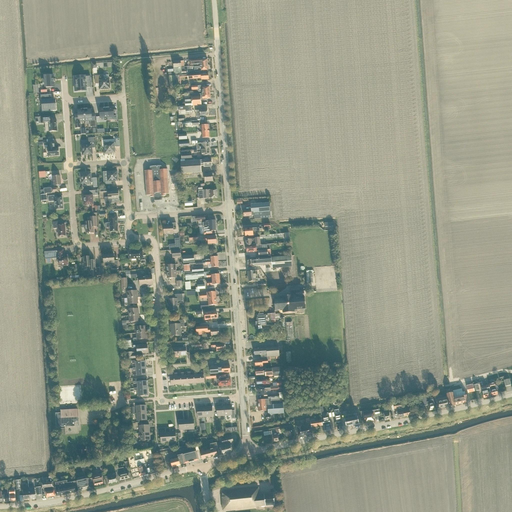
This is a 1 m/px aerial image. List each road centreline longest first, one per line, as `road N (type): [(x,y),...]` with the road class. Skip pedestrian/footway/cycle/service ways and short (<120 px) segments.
road 1 (tertiary): [(248,454),(511,394)]
road 2 (tertiary): [(227,209),(213,0)]
road 3 (tertiary): [(0,507),(201,466)]
road 4 (tertiary): [(241,397),(227,209)]
road 5 (residential): [(161,399),(154,244),(131,237)]
road 6 (residential): [(131,237),(78,244),(70,165)]
